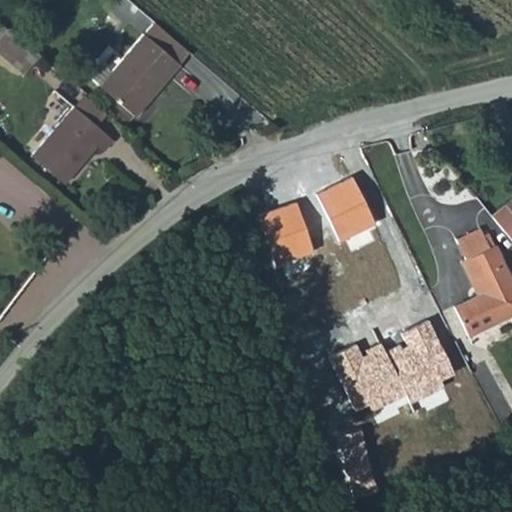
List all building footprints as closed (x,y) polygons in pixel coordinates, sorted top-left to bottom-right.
[(141,28),(177,57),(184,47),(149,17),(141,28)] [(37,51),(7,28),(0,36),(0,52),(22,70),(37,51)] [(135,110),(177,57),(141,28),(110,67),(99,81),(98,82),(135,110)] [(99,81),(110,67),(98,58),(87,72),(99,81)] [(116,133),(76,100),(35,150),(69,177),(101,140),(106,144),(116,133)] [(455,236),(465,257),(489,246),(478,224),(455,236)] [(481,291),(455,304),(468,332),(511,311),(511,275),(510,277),(494,244),(489,246),(465,257),(460,259),(469,278),(474,276),(481,291)]
